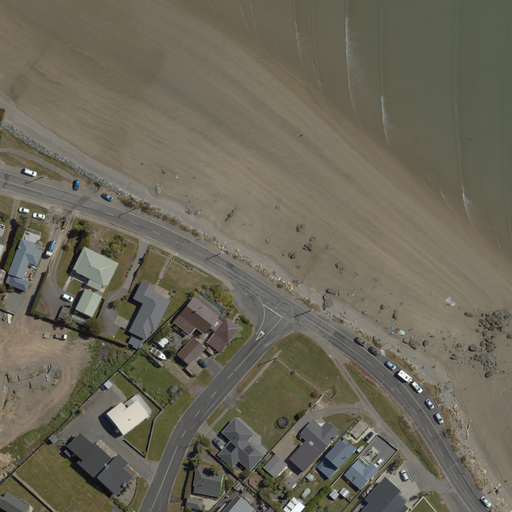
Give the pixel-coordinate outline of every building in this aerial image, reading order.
[(42,262),(15,253),(3,291),(21,297),(27,280),(35,283),(42,262)] [(116,281),(77,267),(68,291),(84,297),(71,331),(94,340),(116,281)] [(174,312),(147,297),(134,320),(147,328),(143,334),(157,342),(174,312)] [(236,343),(190,314),(172,342),(218,371),(236,343)] [(142,342),(129,336),(124,346),(137,352),(142,342)] [(108,378),(101,385),(108,392),(114,385),(108,378)] [(150,426),(127,404),(101,431),(124,453),(150,426)] [(369,428),(360,420),(349,433),(357,441),(369,428)] [(54,431),(47,438),(52,444),(60,437),(54,431)] [(254,455),(232,435),(217,452),(230,464),(219,477),(231,489),(238,482),(247,490),(262,476),(248,462),(254,455)] [(338,452),(326,442),(320,448),(309,438),(296,453),(321,473),(338,452)] [(104,478),(74,452),(58,471),(105,511),(111,511),(131,490),(110,471),(104,478)] [(396,453),(380,470),(388,477),(403,461),(396,453)] [(350,471),(339,461),(325,477),(336,487),(350,471)] [(293,476),(281,466),(263,486),(275,496),(293,476)] [(364,489),(353,479),(341,493),(358,509),(377,488),(370,482),(364,489)] [(218,511),(219,493),(194,492),(193,511),(218,511)]
